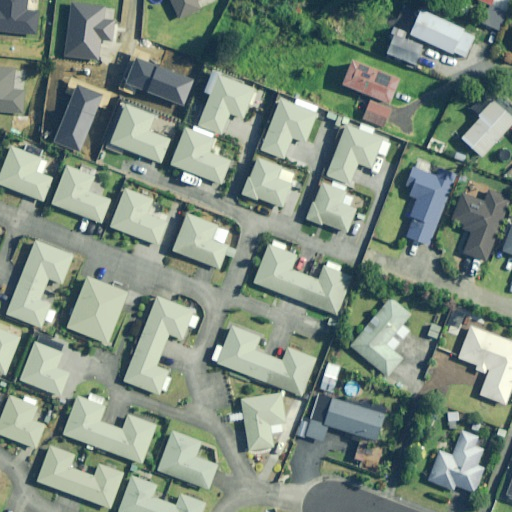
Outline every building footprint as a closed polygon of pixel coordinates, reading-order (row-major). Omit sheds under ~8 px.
[(27,0),(0,0),(0,32),(37,35),(38,12),(27,11),(27,0)] [(216,2),(217,1),(216,0),(170,0),(180,20),(216,2)] [(472,35),(419,9),(408,33),(461,58),(472,35)] [(412,15),(401,11),(398,21),(408,25),(412,15)] [(491,29),(482,26),(476,43),(485,47),(491,29)] [(422,46),(394,34),(387,53),(414,65),(422,46)] [(497,45),(487,42),(483,52),(493,56),(497,45)] [(399,80),(350,60),(340,84),(389,104),(399,80)] [(16,64),(0,63),(0,112),(24,114),(25,91),(14,90),(16,64)] [(221,133),(223,134),(232,113),(247,120),(251,109),(260,113),(266,99),(257,95),(260,88),(216,69),(206,92),(213,95),(201,125),(221,133)] [(321,108),(298,98),(295,105),(282,99),(261,150),(284,159),(293,138),(307,144),(321,108)] [(511,124),(511,121),(492,102),(459,137),(481,157),(511,124)] [(160,115),(130,103),(114,143),(162,163),(172,139),(153,131),(160,115)] [(338,114),(329,111),(323,128),(333,131),(338,114)] [(233,161),(224,157),(227,150),(216,145),(219,137),(221,133),(201,125),(199,128),(191,124),(174,164),(188,170),(183,180),(200,187),(204,177),(223,185),(233,161)] [(375,129),(362,124),(359,130),(347,125),(327,176),(351,185),(359,164),(373,169),(379,153),(386,156),(392,143),(373,135),(375,129)] [(38,153),(10,142),(0,167),(0,181),(46,199),(56,174),(33,165),(38,153)] [(282,168),(259,157),(242,194),(257,201),(258,197),(282,208),(297,174),(282,168)] [(95,176),(67,165),(52,203),(103,223),(113,197),(90,189),(95,176)] [(434,176),(412,167),(402,195),(416,200),(402,236),(428,246),(456,175),(437,168),(434,176)] [(348,188),(334,182),(331,187),(323,183),(307,219),(322,226),(323,223),(346,233),(357,209),(351,207),(354,199),(345,194),(348,188)] [(302,191),(294,187),(286,205),(295,209),(302,191)] [(155,199),(127,188),(112,226),(163,246),(173,221),(150,212),(155,199)] [(483,202),(461,193),(450,223),(470,230),(462,253),(487,262),(511,197),(489,188),(483,202)] [(214,223),(186,212),(171,249),(222,269),(232,244),(209,235),(214,223)] [(364,224),(357,221),(349,239),(356,242),(364,224)] [(511,221),(511,222),(501,249),(511,253),(511,221)] [(274,239),(272,246),(270,245),(255,283),(338,315),(353,277),(340,272),(343,266),(328,260),(320,281),(291,270),(296,255),(286,251),(289,245),(274,239)] [(72,256),(36,242),(6,314),(42,329),(53,304),(41,299),(50,279),(61,283),(72,256)] [(128,294),(86,278),(67,327),(109,343),(128,294)] [(389,296),(346,346),(384,379),(402,358),(386,344),(411,315),(389,296)] [(193,312),(157,298),(122,383),(161,398),(172,372),(158,366),(172,333),(183,338),(193,312)] [(309,316),(306,324),(326,333),(330,325),(309,316)] [(437,339),(444,321),(435,318),(428,336),(437,339)] [(262,337),(233,325),(225,347),(219,345),(212,361),(303,397),(318,359),(289,348),(284,361),(256,351),(262,337)] [(511,383),(511,342),(468,327),(457,359),(487,370),(477,395),(504,405),(511,383)] [(0,372),(11,344),(0,339),(0,372)] [(64,355),(36,343),(20,381),(61,398),(72,374),(59,368),(64,355)] [(343,368),(329,363),(322,382),(336,387),(343,368)] [(279,396),(239,402),(246,451),(272,447),(269,426),(283,425),(279,396)] [(385,412),(332,396),(323,425),(376,441),(385,412)] [(40,411),(8,398),(0,417),(0,432),(36,448),(46,423),(37,419),(40,411)] [(106,408),(80,399),(67,435),(141,462),(154,426),(129,416),(125,428),(101,419),(106,408)] [(201,440),(173,430),(159,467),(210,487),(219,462),(196,453),(201,440)] [(452,454),(439,450),(429,477),(475,493),(490,451),(474,446),(477,438),(460,432),(452,454)] [(76,456),(50,447),(37,482),(111,510),(125,474),(99,464),(95,476),(72,467),(76,456)] [(158,487),(133,477),(119,511),(203,511),(207,504),(182,495),(177,506),(154,497),(158,487)]
